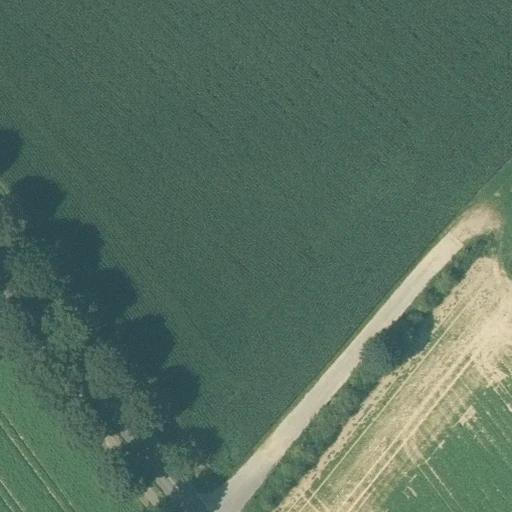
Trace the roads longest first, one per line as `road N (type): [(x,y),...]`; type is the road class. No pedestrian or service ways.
road 1 (track): [(489,219),(445,249),(224,511)]
road 2 (secondary): [(193,511),(0,250)]
